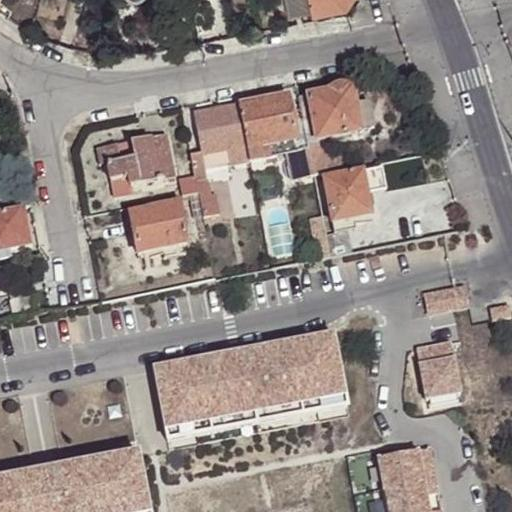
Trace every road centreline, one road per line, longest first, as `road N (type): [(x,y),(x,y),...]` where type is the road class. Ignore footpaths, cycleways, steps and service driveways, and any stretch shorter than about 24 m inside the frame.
road 1 (residential): [(399,36),(119,87),(53,76)]
road 2 (residential): [(53,76),(46,136),(74,285)]
road 3 (residential): [(511,215),(452,25)]
